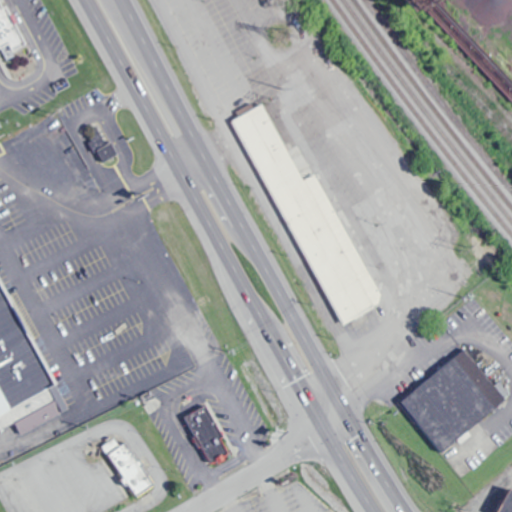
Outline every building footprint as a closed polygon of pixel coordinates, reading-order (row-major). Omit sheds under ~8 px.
[(0,46),(13,39),(0,15),(0,46)] [(0,57),(0,91),(1,93),(60,69),(47,38),(0,57)] [(334,327),(380,306),(319,174),(300,182),(264,104),(237,116),(334,327)] [(81,134),(97,126),(114,160),(98,168),(81,134)] [(0,281),(0,435),(14,429),(16,434),(61,414),(49,386),(47,387),(0,281)] [(506,401),(465,348),(398,400),(439,453),(506,401)] [(233,455),(204,402),(179,416),(208,469),(233,455)] [(100,447),(134,499),(155,485),(126,442),(118,447),(112,438),(100,447)] [(511,511),(511,489),(508,487),(495,511),(511,511)]
